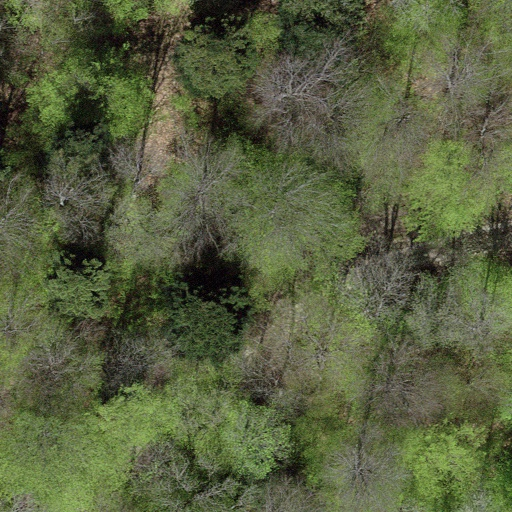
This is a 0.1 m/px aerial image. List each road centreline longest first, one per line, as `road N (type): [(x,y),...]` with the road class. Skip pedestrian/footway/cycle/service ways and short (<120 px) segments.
road 1 (track): [(62,511),(161,400),(238,344),(441,245),(511,239)]
road 2 (track): [(0,156),(309,0)]
